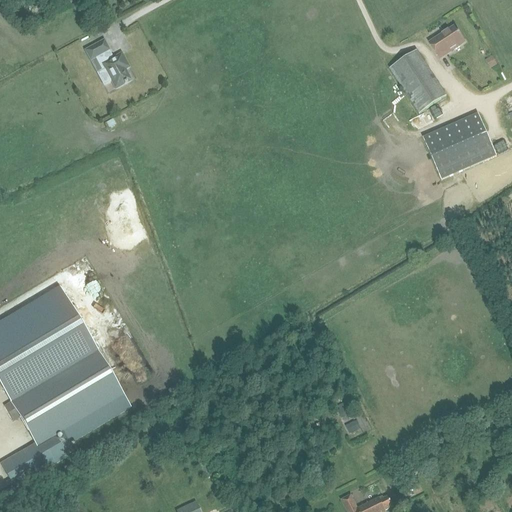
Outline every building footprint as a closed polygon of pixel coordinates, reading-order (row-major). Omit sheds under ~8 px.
[(429,45),(439,59),(454,49),(455,50),(460,47),(459,46),(464,42),(455,28),(429,45)] [(86,52),(91,61),(109,51),(104,42),(86,52)] [(390,70),(420,116),(447,98),(417,52),(390,70)] [(111,81),(116,89),(124,85),(124,86),(127,84),(127,83),(130,81),(122,66),(126,64),(121,55),(103,65),(107,74),(100,77),(104,85),(111,81)] [(486,61),(490,70),(497,66),(493,57),(486,61)] [(102,124),(110,122),(108,116),(100,119),(102,124)] [(423,140),(441,181),(497,157),(479,116),(423,140)] [(60,290),(0,326),(0,385),(5,395),(11,404),(5,407),(14,423),(20,419),(35,444),(37,448),(3,468),(2,468),(15,489),(24,484),(67,458),(55,437),(65,431),(123,397),(114,382),(97,353),(60,290)] [(354,416),(343,421),(350,434),(360,429),(354,416)] [(208,460),(198,465),(206,481),(216,476),(208,460)] [(342,501),(346,510),(347,511),(385,511),(394,507),(389,498),(384,500),(383,498),(358,510),(351,497),(342,501)]
